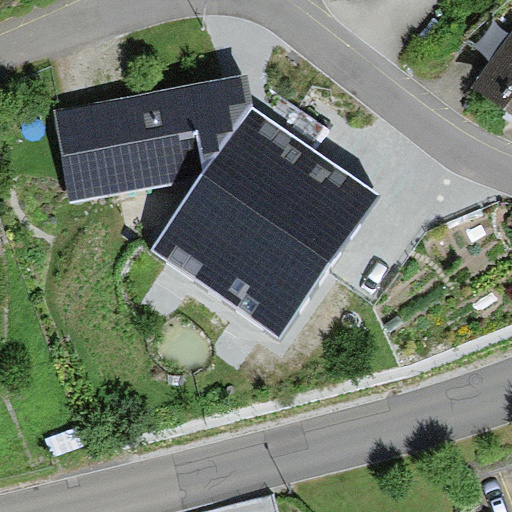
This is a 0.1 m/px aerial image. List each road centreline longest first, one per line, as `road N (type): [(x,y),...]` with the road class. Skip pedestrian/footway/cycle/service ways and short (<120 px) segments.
road 1 (tertiary): [(50,511),(436,415),(511,386)]
road 2 (residential): [(252,0),(295,23),(443,140),(511,176)]
road 3 (residential): [(0,55),(145,0)]
